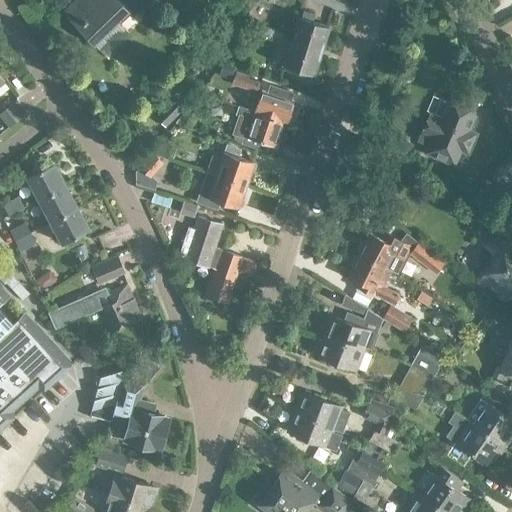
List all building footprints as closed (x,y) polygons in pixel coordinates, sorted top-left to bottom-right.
[(147,0),(75,0),(62,14),(92,45),(128,11),(133,16),(143,7),(142,5),(147,0)] [(303,10),(301,17),(298,16),(290,40),(320,51),(329,27),(313,21),(315,14),(303,10)] [(253,32),(279,44),(284,34),(257,22),(253,32)] [(320,51),(290,40),(282,64),(312,74),(320,51)] [(248,74),(235,70),(231,83),(256,92),(260,81),(247,77),(248,74)] [(261,91),(254,111),(253,114),(282,123),(282,122),(286,123),(287,121),(292,123),(298,107),(292,105),(293,102),(289,101),(292,92),(269,85),(266,93),(261,91)] [(132,89),(122,99),(132,109),(142,99),(132,89)] [(0,112),(0,116),(9,127),(27,113),(17,99),(0,112)] [(156,117),(166,127),(183,109),(173,99),(156,117)] [(479,132),(471,129),(477,115),(474,114),(476,111),(448,99),(441,117),(429,112),(417,141),(427,144),(423,153),(455,167),(461,152),(469,155),(479,132)] [(191,127),(201,116),(189,105),(179,117),(191,127)] [(243,108),(241,115),(240,114),(234,131),(244,135),(243,137),(241,143),(266,152),(269,144),(275,145),(276,143),(282,146),(286,133),(280,131),(282,123),(253,114),(254,111),(243,108)] [(393,143),(407,154),(414,145),(400,134),(393,143)] [(212,154),(206,172),(247,185),(255,162),(239,156),(241,148),(226,143),(224,150),(223,150),(220,157),(212,154)] [(173,159),(176,149),(161,144),(158,154),(173,159)] [(139,166),(150,178),(164,162),(152,152),(139,166)] [(25,177),(38,199),(64,185),(52,162),(25,177)] [(438,189),(410,167),(394,188),(422,210),(438,189)] [(247,185),(206,172),(195,202),(217,209),(220,201),(239,208),(247,185)] [(483,190),(481,188),(471,200),(489,214),(503,196),(488,184),(483,190)] [(50,221),(76,207),(64,185),(38,199),(50,221)] [(9,216),(24,208),(18,196),(2,204),(9,216)] [(194,217),(198,205),(184,200),(180,212),(194,217)] [(89,229),(76,207),(50,221),(62,244),(89,229)] [(212,267),(218,249),(219,247),(215,246),(223,223),(198,215),(193,228),(188,226),(178,257),(183,258),(185,259),(196,263),(209,267),(209,266),(212,267)] [(24,221),(9,229),(15,240),(30,232),(24,221)] [(511,245),(511,233),(495,223),(481,245),(494,254),(481,274),(488,278),(484,284),(498,293),(496,296),(497,297),(500,299),(503,299),(505,299),(507,298),(509,292),(511,287),(511,250),(510,249),(511,245)] [(30,232),(15,240),(19,247),(20,251),(36,242),(30,232)] [(369,233),(366,241),(360,240),(356,248),(359,253),(359,254),(389,270),(397,275),(408,253),(436,275),(444,265),(407,236),(400,243),(384,235),(381,240),(369,233)] [(218,249),(212,267),(203,296),(225,303),(235,272),(254,278),(259,263),(218,249)] [(349,262),(352,267),(348,275),(360,281),(357,286),(375,295),(376,295),(394,304),(399,295),(387,289),(388,289),(381,285),(389,270),(359,254),(358,255),(353,255),(349,262)] [(125,272),(118,255),(91,266),(98,283),(125,272)] [(191,276),(196,263),(185,259),(180,272),(191,276)] [(11,278),(1,267),(0,268),(0,280),(4,285),(11,278)] [(57,278),(50,269),(35,279),(42,289),(57,278)] [(0,428),(14,416),(15,413),(12,410),(39,386),(41,389),(45,388),(71,364),(72,361),(70,359),(71,359),(25,309),(13,321),(0,306),(0,302),(11,293),(0,280),(0,428)] [(110,333),(140,319),(125,285),(110,291),(109,287),(50,312),(57,329),(100,310),(110,333)] [(432,299),(421,292),(416,298),(428,306),(432,299)] [(412,318),(390,304),(382,317),(404,331),(412,318)] [(366,347),(372,350),(378,332),(363,326),(366,318),(347,311),(344,319),(330,314),(321,340),(342,348),(345,339),(366,347)] [(342,348),(321,340),(315,355),(357,371),(366,347),(345,339),(342,348)] [(511,341),(501,365),(497,366),(491,379),(509,387),(511,379),(511,341)] [(417,353),(411,364),(433,376),(439,365),(417,353)] [(122,373),(109,420),(111,420),(128,425),(123,441),(162,451),(171,417),(154,413),(156,403),(140,398),(144,385),(159,367),(146,355),(127,376),(122,373)] [(433,376),(411,364),(405,375),(426,388),(433,376)] [(100,376),(89,416),(90,417),(91,415),(109,420),(122,373),(122,370),(121,370),(100,376)] [(426,388),(405,375),(399,386),(420,399),(426,388)] [(399,386),(393,397),(415,409),(420,399),(399,386)] [(302,390),(295,406),(316,414),(313,424),(333,431),(343,406),(302,390)] [(466,418),(506,445),(511,436),(511,419),(480,398),(466,418)] [(377,430),(387,435),(400,411),(375,400),(367,419),(380,423),(377,430)] [(316,414),(295,406),(286,431),(336,450),(342,435),(333,431),(313,424),(316,414)] [(506,445),(466,418),(455,410),(448,421),(453,425),(446,435),(486,463),(495,450),(501,454),(506,445)] [(391,451),(397,441),(387,435),(377,430),(375,429),(370,438),(391,451)] [(370,438),(364,449),(386,462),(391,451),(370,438)] [(364,449),(359,446),(346,469),(351,472),(358,461),(379,473),(386,462),(364,449)] [(122,474),(128,455),(101,447),(95,466),(122,474)] [(358,461),(351,472),(361,478),(373,485),(379,473),(358,461)] [(426,490),(422,495),(421,497),(442,511),(460,511),(470,498),(458,489),(464,482),(441,465),(435,474),(436,475),(426,490)] [(271,511),(304,511),(315,497),(323,503),(334,487),(310,470),(303,480),(286,468),(276,482),(260,504),(271,511)] [(361,478),(351,472),(346,469),(345,469),(336,485),(352,494),(361,478)] [(115,476),(109,495),(149,508),(155,488),(115,476)] [(347,511),(355,502),(334,487),(323,503),(335,511),(347,511)] [(442,511),(421,497),(422,495),(415,491),(400,511),(442,511)] [(64,511),(98,511),(75,495),(64,511)] [(152,511),(154,509),(149,508),(109,495),(105,508),(108,509),(106,511),(152,511)]
